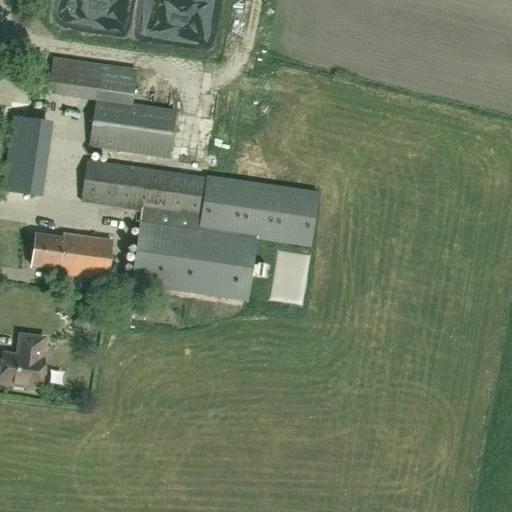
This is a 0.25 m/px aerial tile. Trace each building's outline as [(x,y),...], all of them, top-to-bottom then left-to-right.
[(137,73),(102,68),(98,92),(133,97),(137,73)] [(170,158),(176,112),(97,101),(90,147),(170,158)] [(208,177),(208,179),(88,162),(82,202),(143,211),(133,285),(248,302),(257,240),(310,247),(318,193),(208,177)] [(107,281),(112,242),(63,235),(63,239),(36,235),(32,267),(59,271),(58,274),(107,281)] [(42,360),(45,340),(20,336),(18,357),(4,355),(0,382),(0,384),(40,390),(44,360),(42,360)]
